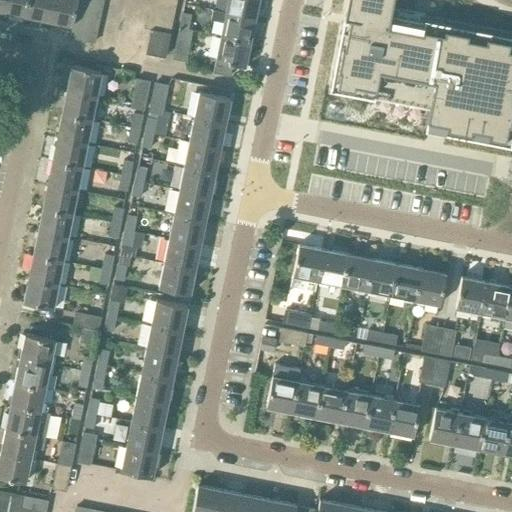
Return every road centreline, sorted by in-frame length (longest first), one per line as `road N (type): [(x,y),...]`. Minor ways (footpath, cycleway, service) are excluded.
road 1 (residential): [(511,502),(202,440),(253,193)]
road 2 (residential): [(0,269),(48,50),(0,40)]
road 3 (residential): [(511,248),(253,193)]
road 4 (residential): [(253,193),(292,0)]
